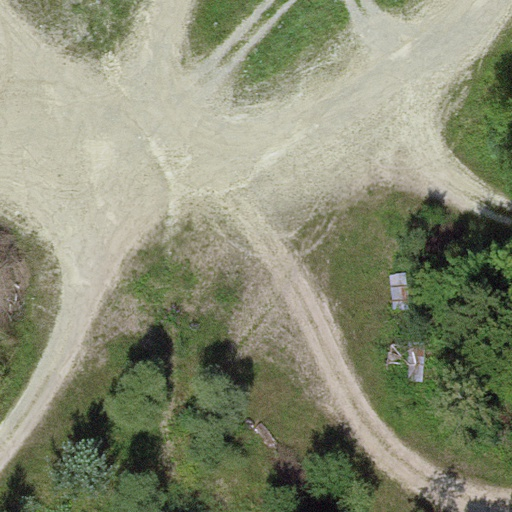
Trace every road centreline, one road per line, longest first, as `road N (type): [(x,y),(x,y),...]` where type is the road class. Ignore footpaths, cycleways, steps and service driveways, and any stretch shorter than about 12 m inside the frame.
road 1 (track): [(0,20),(76,114),(282,264),(358,418),(460,505),(511,507)]
road 2 (track): [(0,452),(41,399),(93,277),(181,189),(388,102),(478,0)]
road 3 (track): [(0,135),(76,114),(143,60),(178,0)]
